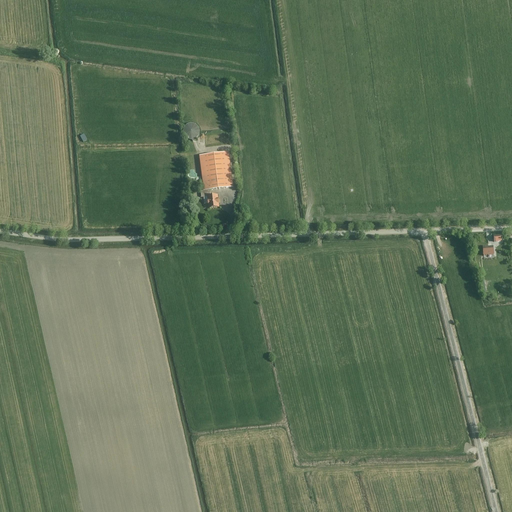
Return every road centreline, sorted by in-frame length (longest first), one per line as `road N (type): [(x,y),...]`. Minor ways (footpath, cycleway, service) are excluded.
road 1 (unclassified): [(0,232),(80,240),(511,228)]
road 2 (track): [(494,511),(422,231)]
